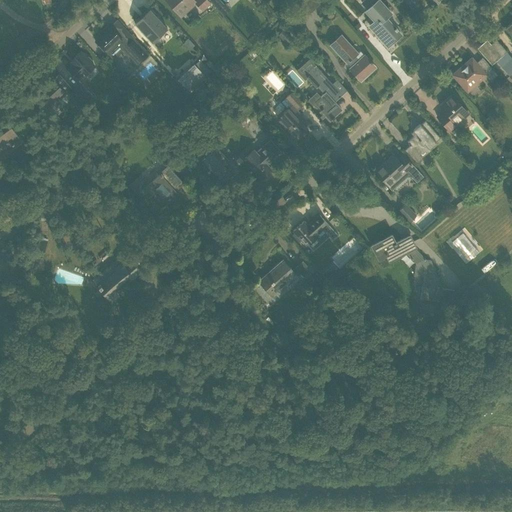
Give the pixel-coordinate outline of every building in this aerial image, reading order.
[(164,0),(181,18),(186,13),(183,10),(186,7),(185,6),(191,0),(164,0)] [(193,0),(195,1),(194,2),(196,4),(197,5),(203,11),(212,3),(208,0),(193,0)] [(219,0),(208,0),(212,3),(218,10),(224,4),(219,0)] [(316,0),(305,0),(294,11),(303,21),(319,5),(320,4),(316,0)] [(385,17),(390,12),(380,0),(363,0),(360,3),(366,9),(364,11),(376,25),(372,28),(388,46),(401,34),(397,30),(398,29),(397,28),(396,28),(385,17)] [(439,0),(410,0),(420,10),(423,7),(422,7),(430,0),(439,0)] [(288,15),(294,10),(290,6),(284,10),(288,15)] [(135,22),(152,42),(167,28),(150,9),(135,22)] [(282,19),(285,16),(279,9),(275,12),(282,19)] [(101,35),(95,41),(107,53),(112,59),(121,50),(134,64),(138,65),(142,61),(127,45),(122,39),(110,26),(109,24),(103,30),(105,31),(101,35)] [(293,38),(284,29),(279,35),(288,44),(293,38)] [(340,37),(330,46),(361,80),(375,67),(371,63),(372,62),(371,60),(370,61),(365,56),(361,60),(340,37)] [(149,55),(145,51),(133,39),(127,45),(142,61),(149,55)] [(487,39),(477,48),(492,64),(507,51),(496,39),(491,44),(487,39)] [(84,77),(95,66),(92,63),(93,62),(93,61),(89,57),(87,56),(86,57),(80,51),(72,59),(74,62),(67,69),(78,80),(83,75),(84,77)] [(460,70),(454,76),(464,88),(469,83),(473,88),(487,76),(488,77),(495,71),(482,57),(481,58),(476,62),(473,59),(469,62),(466,65),(465,63),(461,67),(459,69),(460,70)] [(194,63),(177,78),(190,92),(206,77),(194,63)] [(309,74),(306,77),(316,87),(317,86),(319,84),(326,91),(324,93),(320,96),(314,102),(321,109),(324,113),(326,115),(327,117),(330,120),(337,113),(335,110),(339,107),(332,99),(340,92),(339,92),(338,93),(316,67),(309,73),(309,74)] [(245,82),(234,71),(227,77),(238,89),(245,82)] [(63,92),(65,94),(72,88),(59,74),(53,80),(52,78),(38,92),(50,105),(63,92)] [(95,99),(81,83),(73,90),(88,106),(95,99)] [(283,112),(279,116),(281,117),(282,118),(279,120),(294,136),(300,131),(302,133),(306,129),(307,128),(305,126),(309,123),(297,110),(305,104),(292,91),(285,97),(285,98),(281,101),(288,108),(283,112)] [(439,115),(437,116),(449,130),(458,122),(456,119),(465,110),(452,95),(440,106),(444,110),(439,115)] [(421,158),(432,148),(438,142),(436,140),(440,137),(425,120),(421,125),(420,124),(414,129),(414,130),(414,131),(415,133),(413,135),(413,136),(407,141),(409,143),(408,144),(409,146),(404,150),(417,165),(422,160),(421,158)] [(0,160),(3,159),(10,154),(8,151),(22,142),(7,122),(7,121),(6,122),(7,123),(0,127),(0,160)] [(457,127),(451,132),(452,133),(455,136),(460,132),(460,131),(457,127)] [(244,157),(249,163),(251,165),(262,177),(271,169),(269,166),(283,153),(270,139),(256,151),(254,148),(244,157)] [(211,152),(201,160),(214,174),(223,165),(211,152)] [(388,162),(377,171),(389,186),(408,170),(413,165),(403,154),(399,157),(398,158),(397,159),(393,154),(388,158),(386,160),(388,162)] [(146,185),(137,193),(162,220),(179,204),(181,207),(184,204),(194,196),(167,166),(146,185)] [(64,178),(74,174),(71,167),(61,172),(64,178)] [(56,182),(50,182),(50,188),(51,192),(43,193),(44,201),(51,200),(52,206),(67,204),(66,198),(65,187),(60,187),(59,182),(56,182)] [(405,204),(398,211),(409,223),(416,215),(405,204)] [(303,221),(293,230),(307,246),(309,245),(318,236),(316,235),(322,229),(329,236),(332,239),(338,235),(328,224),(319,215),(308,225),(303,221)] [(413,275),(423,276),(438,278),(431,260),(426,259),(415,248),(416,247),(409,235),(395,242),(391,234),(371,245),(379,260),(385,256),(388,262),(405,252),(415,263),(413,275)] [(41,238),(38,251),(43,252),(47,240),(41,238)] [(115,272),(97,286),(111,302),(119,295),(116,292),(143,267),(132,255),(113,270),(115,272)] [(259,281),(272,297),(286,285),(288,286),(297,278),(296,276),(300,272),(304,277),(311,270),(302,261),(292,270),(283,260),(272,269),(274,271),(270,274),(261,282),(259,281)] [(332,274),(327,269),(322,274),(326,279),(332,274)] [(422,286),(420,299),(453,303),(454,290),(442,288),(422,286)] [(343,373),(348,380),(355,375),(349,368),(343,373)]
